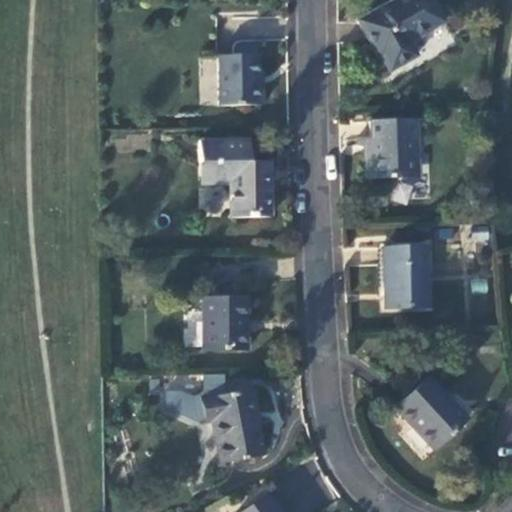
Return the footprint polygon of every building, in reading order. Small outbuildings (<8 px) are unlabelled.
[(426,0),(391,0),(354,23),(375,60),(378,58),(386,73),(415,55),(406,41),(439,22),(426,0)] [(214,105),(258,104),(257,84),(253,84),(253,72),(252,54),(213,55),(214,105)] [(412,121),(366,124),(367,140),(361,140),(363,180),(408,178),(407,155),(414,155),(412,121)] [(228,216),(268,215),(267,183),(263,183),(262,160),(246,161),(246,138),(195,139),(196,161),(210,161),(211,183),(228,183),(228,216)] [(196,184),(211,183),(210,161),(196,161),(196,184)] [(395,181),(392,202),(407,204),(411,184),(395,181)] [(425,249),(381,250),(382,310),(426,310),(425,249)] [(243,299),(199,299),(200,352),(244,351),(243,299)] [(177,392),(161,392),(161,409),(191,425),(210,423),(217,465),(258,457),(250,414),(252,414),(248,392),(220,397),(220,377),(199,377),(198,393),(194,397),(188,398),(177,392)] [(462,420),(422,379),(391,409),(431,450),(462,420)] [(273,511),(263,497),(242,511),(273,511)]
